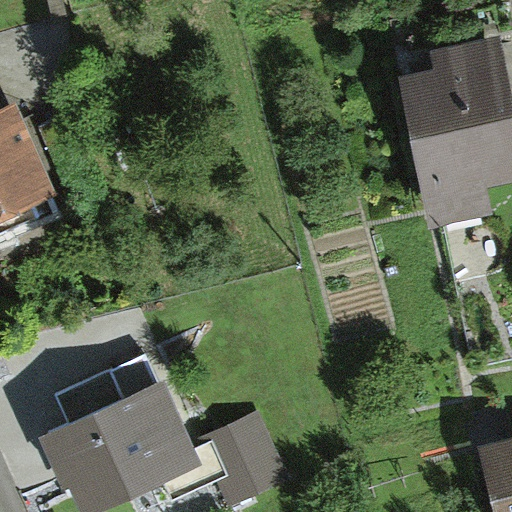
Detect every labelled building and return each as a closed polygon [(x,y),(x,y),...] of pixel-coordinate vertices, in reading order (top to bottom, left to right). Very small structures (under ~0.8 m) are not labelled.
[(471,196),(511,185),(511,172),(484,59),(451,67),(457,93),(405,106),(437,237),(479,227),(471,196)] [(77,220),(111,207),(68,102),(35,115),(77,220)] [(0,223),(50,199),(7,108),(0,110),(0,223)] [(135,342),(148,371),(201,347),(189,318),(135,342)] [(78,495),(152,460),(118,389),(44,424),(78,495)] [(249,466),(274,454),(256,417),(181,453),(207,508),(258,484),(249,466)] [(511,511),(511,434),(487,442),(505,511),(511,511)]
